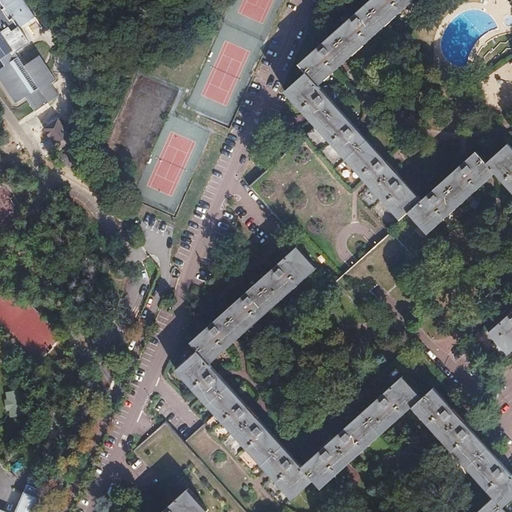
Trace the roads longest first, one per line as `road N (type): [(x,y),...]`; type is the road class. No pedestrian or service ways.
road 1 (residential): [(303,0),(90,511)]
road 2 (residential): [(65,511),(168,252),(145,230)]
